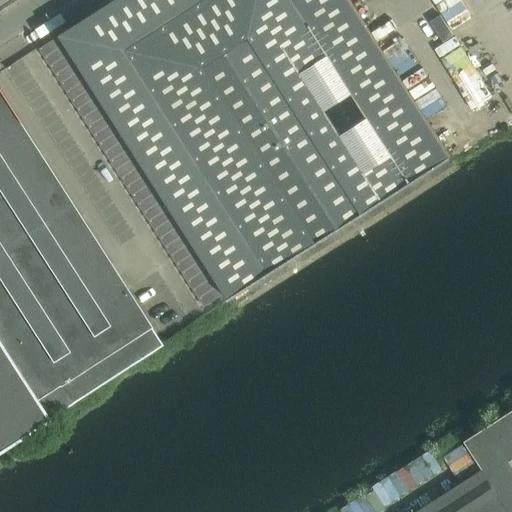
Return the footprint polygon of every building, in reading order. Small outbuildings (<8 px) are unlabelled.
[(451,158),(349,0),(111,0),(59,33),(229,299),(270,273),(451,158)] [(410,48),(392,56),(399,72),(417,64),(410,48)] [(0,447),(47,417),(161,344),(0,93),(0,447)] [(511,511),(511,410),(464,441),(483,469),(482,469),(510,511),(511,511)] [(510,511),(482,469),(482,470),(464,442),(444,454),(462,482),(415,511),(510,511)]
